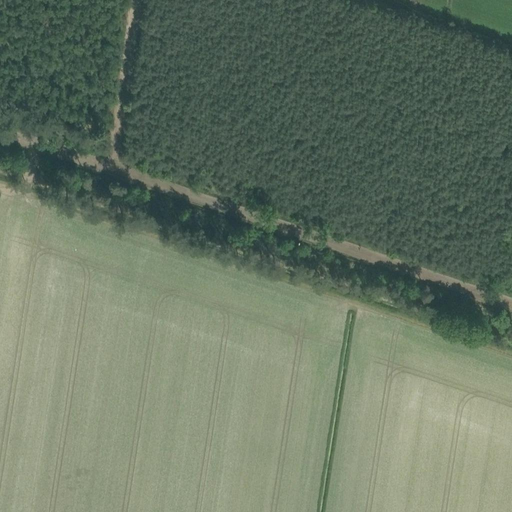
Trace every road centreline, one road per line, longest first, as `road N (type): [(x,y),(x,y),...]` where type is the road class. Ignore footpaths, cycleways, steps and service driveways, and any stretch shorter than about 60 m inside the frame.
road 1 (track): [(0,137),(511,307)]
road 2 (track): [(104,173),(129,0)]
